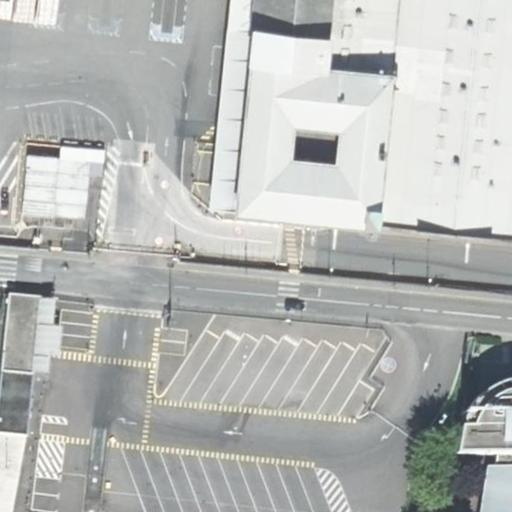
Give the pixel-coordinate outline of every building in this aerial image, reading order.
[(380,223),(511,237),(511,0),(255,0),(253,25),(250,55),(244,54),(242,79),(248,79),(237,195),(235,207),(235,208),(380,223)] [(23,155),(24,217),(89,216),(88,154),(23,155)] [(224,206),(235,207),(237,195),(225,194),(224,206)] [(8,296),(0,374),(33,377),(35,358),(27,358),(30,327),(38,327),(40,299),(8,296)] [(327,408),(344,415),(378,341),(361,333),(327,408)] [(33,377),(0,374),(0,434),(27,436),(33,377)] [(511,382),(507,383),(497,386),(489,389),(482,393),(477,397),(467,407),(461,416),(474,415),(472,428),(458,428),(453,455),(496,455),(511,454),(511,382)] [(15,511),(28,440),(0,435),(0,511),(15,511)] [(479,511),(511,511),(511,454),(496,455),(491,490),(483,489),(479,511)] [(311,490),(316,511),(331,511),(324,486),(311,490)]
